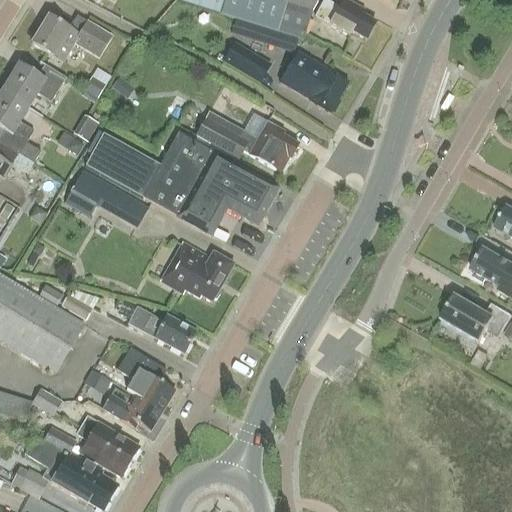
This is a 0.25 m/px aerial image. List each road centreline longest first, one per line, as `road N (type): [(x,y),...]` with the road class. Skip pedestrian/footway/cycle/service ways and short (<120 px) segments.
road 1 (residential): [(386,174),(344,154),(130,511)]
road 2 (unclassified): [(300,332),(332,350),(361,329),(511,58)]
road 3 (secondary): [(386,174),(427,43),(452,0)]
road 4 (secondary): [(300,332),(386,174)]
road 5 (secondary): [(236,480),(300,332)]
